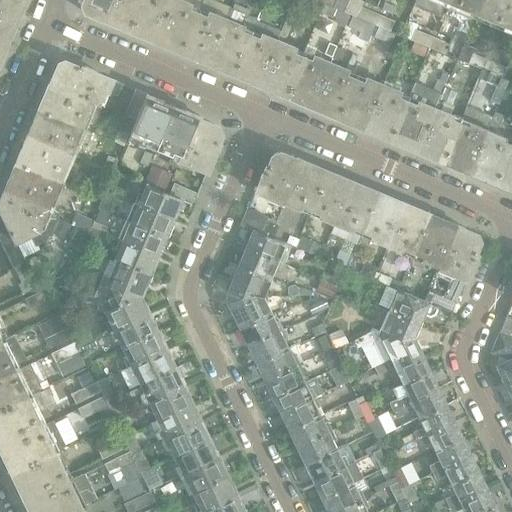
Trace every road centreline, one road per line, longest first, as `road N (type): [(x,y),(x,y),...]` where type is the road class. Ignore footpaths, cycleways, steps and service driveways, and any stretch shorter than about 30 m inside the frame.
road 1 (residential): [(261,115),(187,300),(289,511)]
road 2 (residential): [(511,217),(261,115)]
road 3 (residential): [(511,465),(463,356),(511,218)]
road 4 (residential): [(261,115),(44,23)]
